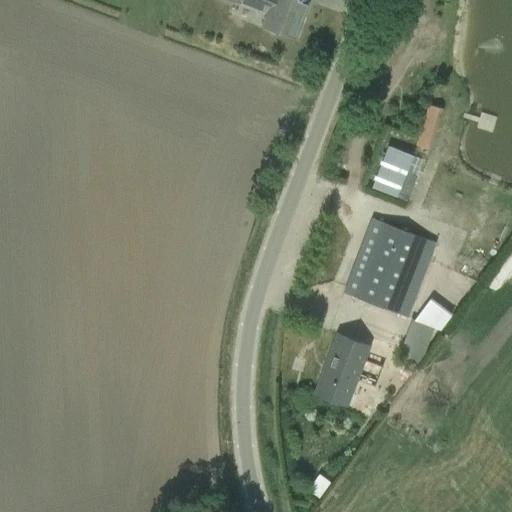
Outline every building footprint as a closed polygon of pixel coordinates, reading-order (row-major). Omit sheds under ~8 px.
[(308,2),(302,0),(232,0),(266,13),(261,26),(294,39),(308,2)] [(384,78),(381,87),(399,92),(402,83),(384,78)] [(445,95),(443,104),(459,109),(462,101),(445,95)] [(429,105),(417,145),(431,149),(443,108),(429,104),(429,105)] [(383,143),(379,153),(419,169),(423,159),(383,143)] [(443,143),(440,150),(495,172),(498,164),(443,143)] [(352,297),(370,304),(396,314),(425,239),(380,222),(352,297)] [(453,334),(459,335),(489,291),(493,279),(467,271),(430,326),(431,322),(424,332),(416,358),(436,364),(442,356),(445,346),(453,334)] [(338,334),(315,394),(346,406),(369,346),(338,334)] [(319,475),(312,484),(323,492),(330,483),(319,475)]
